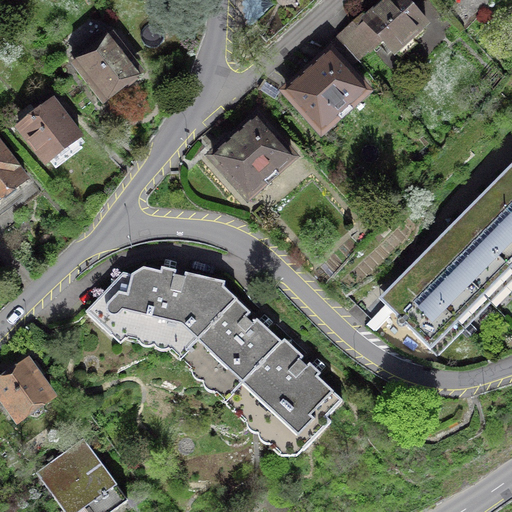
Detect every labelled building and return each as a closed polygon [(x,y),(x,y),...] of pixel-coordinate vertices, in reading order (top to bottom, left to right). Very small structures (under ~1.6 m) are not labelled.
[(406,0),(383,0),(385,2),(366,19),(362,15),(348,28),(368,51),(370,52),(382,41),(393,53),(395,52),(401,58),(416,44),(410,37),(425,23),(405,1),(406,0)] [(348,28),(337,37),(357,60),(358,61),(368,51),(348,28)] [(136,71),(103,29),(72,54),(81,65),(78,67),(103,97),(123,81),(127,86),(137,78),(133,74),(136,71)] [(357,60),(337,37),(325,48),(329,53),(286,91),(321,131),(365,92),(346,70),(357,60)] [(79,136),(53,102),(18,129),(44,163),(79,136)] [(292,158),(256,118),(212,157),(247,197),(292,158)] [(25,179),(0,145),(0,215),(22,199),(26,205),(33,199),(41,193),(28,177),(25,179)] [(511,191),(506,191),(501,187),(491,198),(491,199),(511,219),(511,191)] [(511,266),(511,219),(491,199),(471,219),(474,224),(474,229),(469,233),(464,234),(459,231),(439,251),(483,295),(511,266)] [(483,295),(439,251),(418,272),(421,276),(420,283),(416,286),(410,287),(407,283),(385,305),(435,354),(451,338),(447,333),(454,326),(453,325),(467,311),(473,316),(489,300),(483,295)] [(188,351),(237,301),(223,289),(224,283),(185,274),(184,278),(174,276),(177,262),(165,260),(160,273),(143,268),(131,275),(123,273),(85,312),(112,336),(121,326),(176,339),(188,351)] [(248,312),(237,301),(188,351),(232,394),(281,343),(266,329),(273,322),(265,314),(258,321),(256,320),(252,324),(246,318),(250,313),(248,311),(248,312)] [(342,401),(317,378),(325,366),(317,359),(311,365),(309,364),(307,367),(300,361),(303,357),(284,340),(281,343),(232,394),(289,448),(294,442),(303,451),(331,422),(326,417),(342,401)] [(30,367),(27,362),(0,381),(0,395),(18,420),(28,413),(30,416),(36,417),(41,413),(43,407),(41,404),(51,396),(39,379),(45,375),(36,362),(30,367)] [(124,495),(83,438),(36,472),(64,511),(111,511),(128,501),(130,504),(146,492),(140,484),(124,495)]
